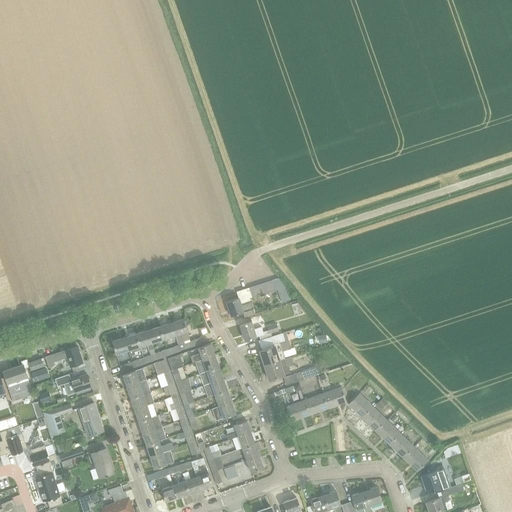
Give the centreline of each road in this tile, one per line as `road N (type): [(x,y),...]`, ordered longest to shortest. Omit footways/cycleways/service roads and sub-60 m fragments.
road 1 (residential): [(202,293),(233,281),(258,250),(511,168)]
road 2 (residential): [(286,476),(257,393),(202,293)]
road 3 (residential): [(145,511),(87,330)]
road 4 (residential): [(286,476),(381,469),(401,511)]
road 5 (residential): [(87,330),(202,293)]
